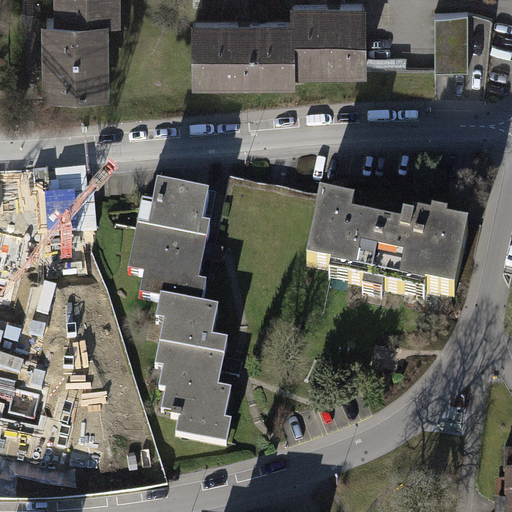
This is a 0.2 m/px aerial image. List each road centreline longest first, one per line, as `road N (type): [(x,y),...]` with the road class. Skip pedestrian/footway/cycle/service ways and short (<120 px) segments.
road 1 (residential): [(511,204),(477,339),(420,412),(320,464),(123,511)]
road 2 (residential): [(511,126),(0,160)]
